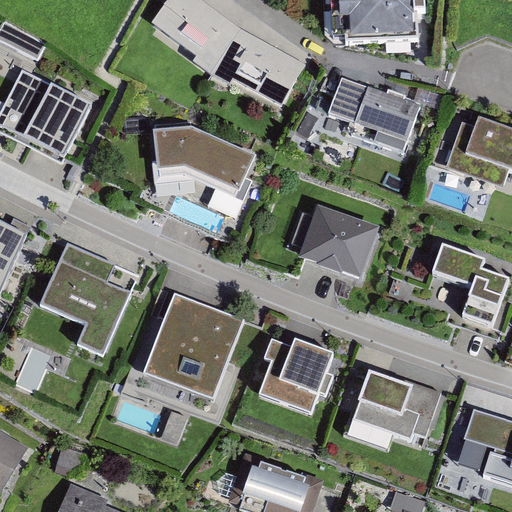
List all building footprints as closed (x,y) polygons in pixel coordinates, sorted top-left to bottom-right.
[(194,68),(211,80),(242,33),(197,0),(173,0),(152,29),(198,63),(194,68)] [(413,0),(332,0),(333,43),(414,41),(413,0)] [(307,68),(242,33),(211,80),(231,91),(234,86),(283,112),(307,68)] [(85,110),(18,75),(0,109),(0,130),(59,161),(85,110)] [(421,110),(342,82),(329,119),(356,129),(352,140),(404,158),(421,110)] [(511,131),(480,119),(476,130),(462,125),(446,169),(497,187),(502,174),(511,177),(511,131)] [(191,129),(151,133),(153,172),(180,170),(234,198),(254,157),(191,129)] [(380,233),(319,211),(299,265),(318,272),(317,274),(341,283),(342,280),(361,287),(380,233)] [(0,281),(22,239),(0,228),(0,281)] [(113,268),(67,247),(26,341),(71,361),(76,349),(97,358),(126,292),(106,283),(113,268)] [(433,279),(473,294),(463,322),(493,333),(511,285),(483,275),(486,266),(443,250),(433,279)] [(241,324),(173,297),(142,376),(210,403),(241,324)] [(293,353),(273,344),(266,361),(273,364),(258,400),(308,421),(334,358),(298,343),(293,353)] [(371,377),(354,426),(411,446),(414,438),(426,443),(442,396),(414,387),(412,392),(371,377)] [(511,422),(473,410),(462,443),(508,458),(503,474),(511,476),(511,422)] [(181,448),(191,419),(173,414),(164,443),(181,448)] [(0,490),(25,453),(0,437),(0,490)] [(312,511),(321,488),(243,462),(230,501),(263,511),(262,511),(312,511)] [(105,503),(71,488),(60,511),(111,511),(103,508),(105,503)]
